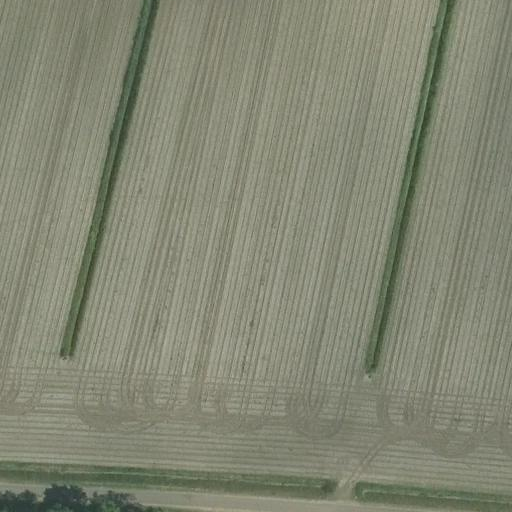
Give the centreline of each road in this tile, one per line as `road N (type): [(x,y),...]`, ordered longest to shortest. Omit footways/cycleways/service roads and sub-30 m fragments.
road 1 (unclassified): [(191,498),(0,490)]
road 2 (unclassified): [(191,498),(369,511)]
